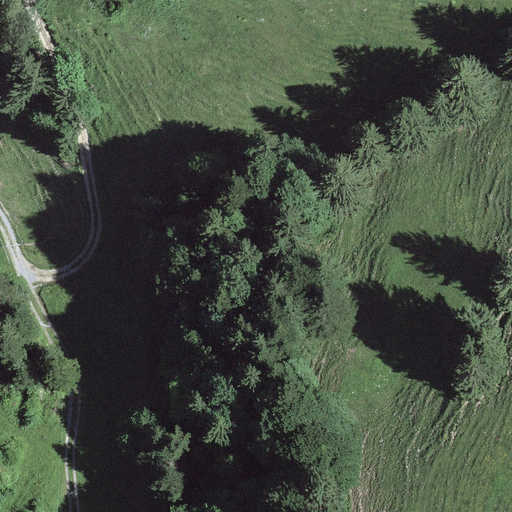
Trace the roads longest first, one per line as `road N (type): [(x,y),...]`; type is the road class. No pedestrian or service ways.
road 1 (track): [(28,272),(55,277),(79,264),(96,221),(78,115),(28,0)]
road 2 (track): [(0,217),(76,376),(78,511)]
